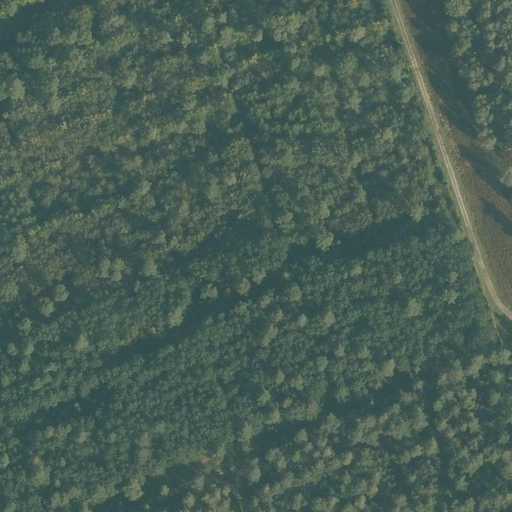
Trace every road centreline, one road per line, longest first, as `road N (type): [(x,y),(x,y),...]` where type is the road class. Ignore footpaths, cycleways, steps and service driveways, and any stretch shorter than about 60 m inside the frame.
road 1 (track): [(511,333),(498,330),(385,0)]
road 2 (track): [(233,471),(496,349)]
road 3 (track): [(239,511),(233,471),(148,511)]
